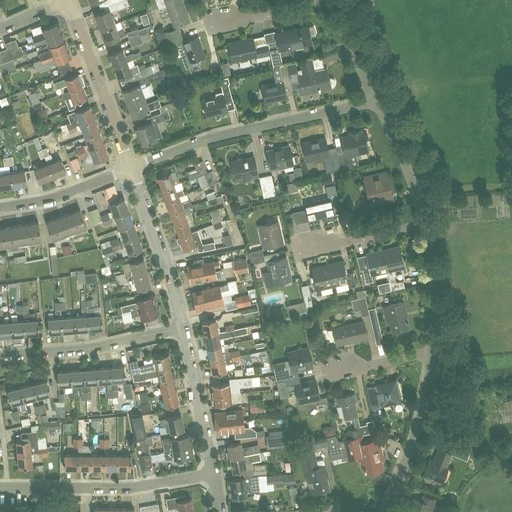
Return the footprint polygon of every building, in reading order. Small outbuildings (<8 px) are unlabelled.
[(122,0),(115,3),(118,9),(118,10),(129,5),(127,0),(122,0)] [(182,0),(155,0),(159,9),(166,6),(174,27),(190,21),(182,0)] [(114,24),(109,10),(95,15),(100,29),(114,24)] [(141,15),(144,24),(150,22),(147,13),(141,15)] [(34,41),(61,31),(58,23),(42,29),(43,32),(32,36),(34,41)] [(117,30),(114,24),(100,29),(105,43),(126,35),(123,28),(117,30)] [(308,26),(275,33),(277,42),(268,44),(273,68),(279,66),(282,66),(279,50),(312,43),(311,37),(315,36),(316,34),(314,27),(312,26),(308,27),(308,26)] [(129,40),(148,33),(146,27),(138,30),(138,28),(126,33),(129,40)] [(165,32),(160,34),(158,29),(154,30),(159,42),(167,39),(180,34),(178,28),(165,33),(165,32)] [(61,31),(34,41),(35,45),(46,41),(48,45),(64,39),(61,31)] [(150,38),(148,33),(129,40),(132,47),(143,43),(142,41),(150,38)] [(180,34),(167,39),(159,42),(161,49),(170,46),(183,41),(180,34)] [(201,64),(199,58),(205,56),(198,37),(182,43),(187,55),(181,57),(186,69),(201,64)] [(254,45),(253,38),(228,44),(232,62),(257,57),(258,62),(269,59),(266,45),(260,46),(260,44),(254,45)] [(18,47),(15,39),(5,43),(7,48),(8,51),(18,47)] [(40,59),(68,49),(65,41),(48,47),(50,51),(39,55),(40,59)] [(8,51),(7,48),(1,51),(5,62),(24,55),(21,46),(18,47),(8,51)] [(33,62),(33,63),(37,72),(50,66),(71,58),(68,49),(40,59),(33,62)] [(133,53),(125,56),(122,49),(109,54),(114,67),(127,62),(141,56),(140,52),(134,54),(133,53)] [(314,72),(312,60),(300,63),(302,69),(297,70),(295,63),(287,65),(288,71),(291,85),(292,90),(298,89),(299,95),(331,88),(334,87),(335,85),(336,82),(334,79),(332,78),(328,78),(326,69),(314,72)] [(72,72),(68,61),(57,65),(61,76),(72,72)] [(136,79),(154,73),(151,65),(146,67),(144,64),(138,66),(137,65),(129,68),(127,62),(114,67),(118,79),(132,74),(133,75),(134,74),(136,79)] [(282,78),(275,80),(276,84),(262,87),(265,102),(286,98),(284,86),(291,85),(288,71),(287,65),(282,66),(279,66),(282,78)] [(170,73),(168,67),(154,73),(147,75),(149,81),(170,73)] [(220,67),(211,69),(214,78),(222,76),(220,67)] [(80,79),(78,74),(53,83),(55,89),(67,85),(69,91),(82,86),(83,85),(84,84),(82,80),(81,79),(80,79)] [(219,80),(221,86),(223,92),(215,94),(216,97),(202,101),(206,116),(227,111),(225,101),(232,99),(228,84),(229,83),(228,77),(219,80)] [(150,84),(141,88),(140,85),(123,91),(128,104),(144,98),(154,94),(150,84)] [(69,91),(61,94),(64,100),(71,97),(73,103),(87,99),(82,86),(83,86),(83,85),(82,86),(69,91)] [(40,102),(36,91),(28,94),(33,105),(40,102)] [(0,102),(2,107),(10,104),(7,97),(0,99),(0,102)] [(144,98),(128,104),(133,117),(149,111),(159,107),(161,107),(161,106),(158,99),(147,104),(144,98)] [(182,106),(180,99),(161,106),(161,107),(159,107),(161,113),(168,110),(168,111),(182,106)] [(40,102),(33,105),(34,110),(42,107),(40,102)] [(67,114),(70,122),(66,124),(68,128),(94,119),(89,106),(67,114)] [(168,110),(161,113),(156,115),(159,122),(170,118),(168,111),(168,110)] [(94,119),(68,128),(70,133),(78,131),(82,129),(85,137),(99,131),(94,119)] [(151,123),(148,124),(137,128),(143,144),(157,139),(163,137),(157,121),(151,123)] [(350,155),(368,151),(364,132),(362,133),(361,130),(349,132),(350,135),(341,137),(345,153),(337,155),(340,169),(353,166),(350,155)] [(87,149),(85,150),(83,146),(75,149),(77,154),(103,144),(99,131),(85,137),(87,144),(86,145),(87,149)] [(330,157),(325,138),(303,143),(307,162),(330,157)] [(103,144),(77,154),(79,158),(89,154),(89,155),(91,154),(94,162),(108,157),(103,144)] [(293,156),(292,156),(289,146),(267,151),(271,170),(293,165),(293,164),(295,163),(293,156)] [(54,162),(51,154),(49,155),(46,147),(42,149),(45,157),(46,161),(47,164),(52,177),(65,171),(60,159),(54,162)] [(46,161),(45,157),(42,149),(37,151),(42,163),(46,161)] [(340,169),(337,155),(331,156),(334,171),(340,169)] [(257,174),(254,157),(231,162),(235,179),(257,174)] [(78,158),(71,159),(73,170),(80,168),(78,158)] [(207,173),(202,160),(194,164),(195,168),(186,172),(189,180),(203,174),(207,173)] [(52,177),(47,164),(34,169),(39,182),(52,177)] [(290,180),(295,179),(302,178),(300,167),(293,168),(294,172),(288,173),(290,180)] [(24,171),(10,173),(12,186),(26,184),(24,171)] [(212,171),(207,173),(203,174),(208,186),(216,183),(212,171)] [(368,198),(362,200),(363,208),(386,202),(388,202),(386,195),(392,194),(392,193),(391,193),(387,179),(388,179),(387,171),(363,177),(365,184),(366,184),(369,198),(368,198)] [(172,172),(170,173),(170,172),(156,177),(161,189),(174,185),(180,183),(178,177),(174,178),(172,172)] [(0,188),(12,186),(10,173),(0,174),(0,188)] [(271,175),(264,176),(268,192),(274,190),(275,195),(280,194),(278,185),(273,186),(271,175)] [(268,192),(264,176),(259,178),(263,198),(275,195),(274,190),(268,192)] [(296,182),(284,184),(286,193),(298,190),(296,182)] [(174,185),(161,189),(165,201),(177,197),(178,196),(179,197),(184,195),(182,189),(177,191),(174,185)] [(327,192),(329,198),(304,204),(308,221),(334,215),(332,205),(339,203),(336,190),(327,192)] [(211,197),(214,196),(213,192),(206,194),(208,200),(211,199),(211,197)] [(179,197),(178,196),(177,197),(165,201),(169,213),(183,208),(191,205),(189,199),(181,203),(179,197)] [(215,196),(214,196),(211,197),(211,199),(208,200),(209,204),(217,202),(215,196)] [(109,217),(112,216),(112,217),(114,216),(128,211),(123,198),(109,204),(112,211),(100,216),(102,221),(110,218),(109,217)] [(187,221),(193,219),(191,212),(185,214),(183,208),(169,213),(174,225),(187,220),(187,221)] [(64,237),(69,235),(74,233),(74,231),(86,227),(79,210),(46,223),(52,240),(64,235),(64,237)] [(128,211),(114,216),(112,217),(114,221),(116,221),(119,229),(133,224),(128,211)] [(216,223),(220,221),(218,216),(211,219),(213,225),(216,224),(216,223)] [(174,225),(178,237),(192,232),(191,232),(187,221),(187,220),(174,225)] [(222,227),(220,221),(216,223),(216,224),(213,225),(215,230),(222,227)] [(264,249),(283,244),(278,221),(259,226),(264,249)] [(18,246),(29,245),(29,243),(41,241),(38,222),(3,228),(6,246),(18,244),(18,246)] [(133,224),(119,229),(122,237),(120,237),(121,241),(119,242),(117,238),(110,241),(111,246),(123,242),(138,236),(133,224)] [(192,232),(178,237),(178,238),(177,238),(176,240),(177,243),(179,244),(180,243),(183,249),(196,244),(198,252),(215,248),(214,242),(202,244),(197,230),(191,232),(192,232)] [(230,234),(223,236),(227,246),(233,244),(230,234)] [(123,242),(111,246),(103,249),(106,257),(114,254),(113,251),(121,248),(123,256),(142,249),(138,236),(123,242)] [(399,247),(382,251),(387,272),(388,278),(391,291),(405,288),(403,281),(396,283),(394,277),(393,277),(392,271),(404,268),(399,247)] [(263,256),(262,250),(249,253),(250,259),(263,256)] [(366,255),(369,268),(362,270),(365,284),(373,282),(372,276),(387,272),(382,251),(366,255)] [(263,256),(250,259),(251,265),(265,262),(263,256)] [(267,262),(269,271),(262,272),(265,286),(291,280),(286,258),(267,262)] [(132,269),(124,271),(125,273),(117,275),(118,280),(126,278),(133,276),(146,273),(143,259),(130,262),(132,269)] [(218,261),(203,263),(202,259),(194,260),(192,263),(193,265),(187,266),(188,275),(215,270),(214,268),(219,267),(218,261)] [(235,274),(248,271),(246,259),(232,261),(235,274)] [(353,272),(345,274),(342,262),(327,265),(331,286),(347,283),(348,288),(356,286),(353,272)] [(331,286),(327,265),(311,269),(316,290),(331,286)] [(215,271),(215,270),(188,275),(190,283),(221,277),(220,270),(215,271)] [(85,283),(84,274),(84,272),(78,273),(77,273),(78,284),(85,283)] [(97,284),(96,273),(84,274),(85,283),(96,282),(97,284)] [(150,287),(146,273),(133,276),(137,289),(133,290),(135,295),(141,294),(140,289),(150,287)] [(192,294),(197,310),(232,301),(227,285),(192,294)] [(251,304),(259,302),(256,288),(247,290),(248,294),(235,297),(235,300),(237,308),(251,305),(251,304)] [(121,313),(154,306),(153,303),(155,302),(156,301),(155,296),(153,296),(152,296),(152,295),(142,298),(141,294),(135,295),(136,299),(135,299),(136,303),(120,307),(121,313)] [(303,297),(306,310),(306,311),(313,309),(310,296),(303,297)] [(357,299),(361,317),(369,315),(365,297),(357,299)] [(406,313),(408,312),(406,301),(386,306),(392,332),(410,328),(406,313)] [(154,306),(121,313),(121,314),(123,323),(132,320),(132,318),(139,316),(140,320),(157,316),(157,315),(158,315),(159,313),(158,309),(156,308),(155,308),(154,306)] [(92,308),(87,308),(87,316),(88,316),(89,330),(102,329),(101,315),(94,316),(94,307),(92,307),(92,308)] [(89,330),(88,316),(87,316),(87,308),(81,309),(82,317),(74,317),(75,331),(89,330)] [(49,333),(62,332),(61,318),(61,310),(60,310),(55,311),(56,319),(48,319),(49,333)] [(306,311),(295,314),(297,320),(308,318),(306,311)] [(39,334),(37,320),(31,321),(30,313),(29,313),(23,314),(24,321),(25,335),(39,334)] [(62,332),(75,331),(74,317),(66,318),(61,318),(62,332)] [(377,318),(370,320),(373,332),(380,330),(377,318)] [(201,322),(204,336),(218,333),(215,320),(201,322)] [(25,335),(24,321),(11,322),(12,336),(25,335)] [(11,322),(0,323),(0,337),(12,336),(11,322)] [(346,327),(346,326),(332,329),(336,345),(349,341),(349,340),(354,339),(354,341),(367,338),(363,322),(351,325),(351,326),(346,327)] [(204,336),(207,349),(220,346),(219,339),(247,333),(246,327),(234,329),(225,331),(218,333),(204,336)] [(209,362),(223,359),(220,346),(207,349),(209,362)] [(288,353),(291,368),(274,372),(276,382),(284,381),(298,377),(297,371),(312,367),(308,349),(288,353)] [(239,356),(231,357),(223,359),(209,362),(212,375),(226,372),(225,370),(233,368),(232,367),(239,365),(238,360),(243,359),(243,360),(251,358),(266,355),(265,350),(254,352),(239,356)] [(137,360),(129,361),(130,370),(132,376),(135,375),(135,374),(139,373),(139,374),(170,367),(167,355),(160,356),(157,355),(153,356),(152,358),(153,363),(138,366),(137,360)] [(112,390),(118,389),(117,381),(125,381),(124,366),(111,368),(112,382),(112,390)] [(139,374),(139,373),(135,374),(135,375),(132,376),(133,381),(140,379),(140,380),(158,376),(159,382),(173,379),(174,379),(175,377),(174,373),(173,372),(171,373),(170,367),(139,374)] [(106,382),(112,382),(111,368),(97,369),(98,383),(106,382)] [(85,384),(86,392),(91,391),(90,384),(98,383),(97,369),(84,370),(85,384)] [(84,370),(71,371),(72,385),(80,384),(85,384),(84,370)] [(57,372),(59,386),(72,385),(71,371),(57,372)] [(239,378),(239,387),(252,386),(252,377),(239,378)] [(299,404),(300,404),(300,407),(303,408),(328,403),(326,398),(320,400),(315,381),(300,385),(298,377),(284,381),(276,382),(280,399),(289,397),(287,388),(295,386),(299,404)] [(175,392),(173,379),(159,382),(162,395),(175,392)] [(37,398),(50,395),(46,381),(33,384),(37,398)] [(375,386),(375,385),(366,387),(372,410),(382,408),(381,405),(399,401),(395,382),(375,386)] [(238,383),(229,384),(211,386),(212,396),(239,393),(238,383)] [(33,384),(32,385),(21,388),(24,401),(26,409),(28,414),(31,413),(29,403),(27,403),(26,401),(37,398),(33,384)] [(126,399),(133,398),(130,384),(124,385),(126,399)] [(24,401),(21,388),(8,391),(11,405),(19,403),(21,410),(26,409),(24,401)] [(175,392),(162,395),(164,407),(178,404),(175,392)] [(240,402),(239,393),(212,396),(213,405),(240,402)] [(360,426),(358,416),(355,402),(356,402),(354,394),(335,398),(337,406),(341,405),(344,419),(352,417),(355,429),(346,432),(347,439),(362,435),(362,436),(376,432),(373,420),(366,422),(366,424),(360,426)] [(143,398),(144,399),(140,400),(141,403),(140,404),(142,411),(151,409),(150,402),(148,402),(147,397),(143,398)] [(40,413),(41,413),(39,405),(34,406),(38,424),(43,423),(40,413)] [(65,419),(64,406),(56,407),(58,412),(58,419),(65,419)] [(243,420),(242,410),(214,413),(215,423),(225,422),(225,420),(227,420),(227,421),(230,420),(230,421),(236,421),(243,420)] [(371,413),(373,420),(374,422),(377,422),(380,417),(378,411),(371,413)] [(142,415),(130,416),(135,440),(147,437),(142,415)] [(161,435),(170,433),(183,430),(180,416),(159,420),(160,427),(162,426),(162,427),(159,427),(161,435)] [(23,425),(31,423),(29,417),(21,419),(23,425)] [(243,420),(236,421),(230,421),(230,420),(227,421),(227,420),(225,420),(225,422),(215,423),(216,434),(234,432),(235,439),(256,437),(255,431),(250,427),(244,428),(243,420)] [(60,429),(59,421),(44,422),(45,431),(55,430),(56,433),(60,432),(60,429)] [(21,433),(22,440),(16,440),(17,454),(31,453),(39,453),(47,452),(60,450),(60,446),(47,447),(47,446),(37,447),(36,440),(38,439),(37,431),(21,433)] [(189,435),(170,438),(162,440),(164,451),(164,452),(172,450),(180,448),(183,445),(190,443),(189,435)] [(267,449),(287,447),(286,435),(266,437),(267,449)] [(344,440),(337,442),(336,435),(326,438),(328,448),(331,460),(348,456),(348,459),(362,456),(366,474),(382,470),(378,455),(381,455),(379,447),(376,448),(374,440),(364,442),(362,436),(362,435),(347,439),(344,440)] [(152,444),(151,437),(135,440),(136,447),(152,444)] [(328,448),(326,438),(310,441),(312,452),(328,448)] [(249,448),(242,450),(240,442),(227,445),(230,459),(251,454),(259,453),(258,448),(250,450),(249,448)] [(180,448),(172,450),(164,452),(165,460),(174,458),(175,463),(177,462),(177,464),(182,463),(182,462),(184,461),(183,457),(192,455),(190,443),(183,445),(180,448)] [(472,448),(457,443),(453,451),(468,457),(472,448)] [(451,452),(443,449),(440,448),(434,462),(430,460),(424,475),(442,482),(447,467),(445,466),(451,452)] [(17,454),(19,468),(32,467),(31,453),(17,454)] [(251,454),(230,459),(233,473),(246,470),(245,464),(261,461),(259,453),(251,454)] [(150,454),(139,456),(141,468),(152,466),(150,454)] [(321,461),(316,462),(314,454),(301,457),(307,482),(312,481),(314,488),(309,489),(310,495),(329,490),(327,478),(328,477),(325,466),(324,467),(323,463),(321,461)] [(77,469),(77,455),(64,455),(64,469),(77,469)] [(91,455),(84,455),(77,455),(77,469),(90,469),(91,455)] [(91,455),(90,469),(103,469),(104,456),(91,455)] [(117,456),(104,456),(103,469),(117,469),(117,456)] [(117,456),(117,469),(130,469),(130,456),(117,456)] [(266,465),(253,465),(254,476),(258,475),(266,474),(266,465)] [(294,473),(266,476),(267,484),(283,483),(284,485),(296,484),(294,473)] [(258,475),(254,476),(244,477),(244,479),(227,480),(229,498),(246,496),(246,493),(260,492),(258,475)] [(298,486),(290,487),(292,503),(300,502),(298,486)] [(184,496),(165,499),(167,509),(178,507),(178,509),(178,511),(191,511),(189,499),(184,500),(184,496)] [(430,511),(434,500),(423,496),(421,501),(413,498),(408,511),(410,511),(426,511),(427,510),(430,511)]
